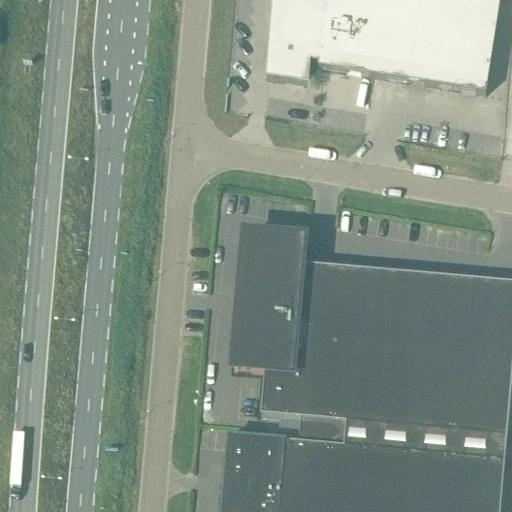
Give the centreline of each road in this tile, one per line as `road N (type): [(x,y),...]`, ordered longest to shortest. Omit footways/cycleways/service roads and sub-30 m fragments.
road 1 (primary): [(80,511),(121,0)]
road 2 (primary): [(63,0),(24,511)]
road 3 (unclassified): [(152,511),(185,151)]
road 4 (unclassified): [(511,204),(185,151)]
road 5 (unclassified): [(185,151),(197,0)]
